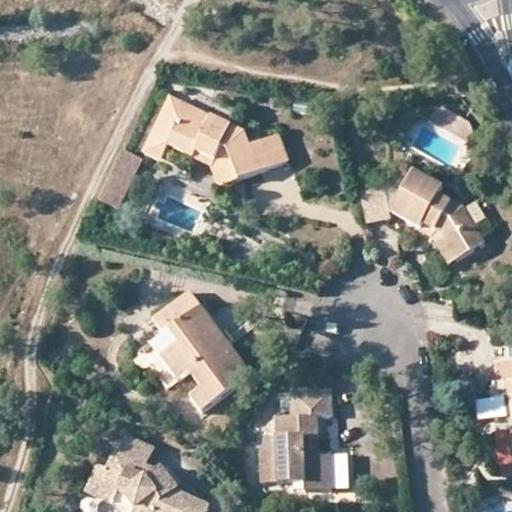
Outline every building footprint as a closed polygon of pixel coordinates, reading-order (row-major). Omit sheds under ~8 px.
[(169,148),(194,160),(211,170),(219,190),(289,163),(279,137),(250,148),(245,134),(171,99),(144,156),(161,165),(169,148)] [(141,162),(124,153),(121,160),(138,168),(141,162)] [(116,212),(138,168),(121,160),(101,205),(116,212)] [(438,232),(456,262),(484,246),(463,210),(438,197),(443,188),(414,174),(391,216),(430,238),(438,232)] [(387,220),(386,204),(382,190),(359,195),(366,225),(387,220)] [(430,238),(446,268),(456,262),(438,232),(430,238)] [(190,400),(202,416),(252,379),(190,295),(153,323),(175,352),(161,362),(178,384),(190,375),(202,392),(190,400)] [(511,363),(494,365),(497,385),(505,384),(511,431),(496,433),(498,454),(511,452),(511,363)] [(511,431),(505,384),(497,385),(490,386),(496,433),(511,431)] [(323,436),(323,416),(334,416),(337,416),(337,391),(297,391),(297,416),(279,417),(280,450),(264,451),(266,483),(308,482),(309,489),(335,489),(335,453),(323,454),(323,436)] [(334,416),(323,416),(323,436),(334,436),(334,416)] [(120,452),(145,463),(153,446),(128,434),(120,452)] [(133,511),(208,511),(211,506),(181,495),(163,466),(159,469),(145,463),(120,452),(113,469),(126,474),(119,494),(133,511)] [(335,453),(335,489),(346,489),(346,453),(335,453)] [(126,474),(113,469),(103,465),(92,493),(116,502),(122,511),(133,511),(119,494),(126,474)] [(308,482),(299,483),(300,494),(309,494),(309,489),(308,482)]
